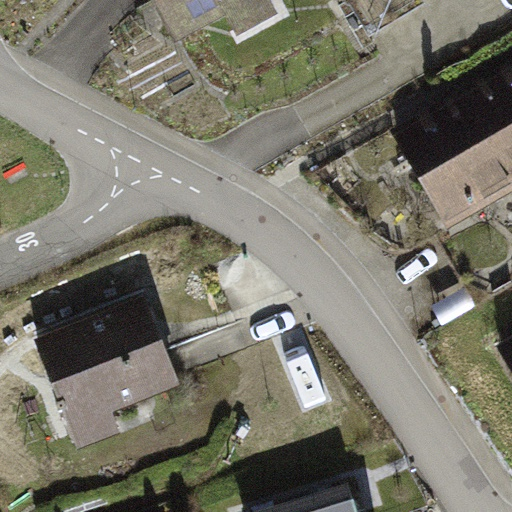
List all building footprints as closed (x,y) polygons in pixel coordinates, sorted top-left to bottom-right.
[(271,0),(159,0),(180,37),(232,9),(242,28),(276,9),(271,0)] [(511,70),(470,95),(511,168),(511,70)] [(511,168),(470,95),(402,133),(453,219),(511,184),(511,168)] [(136,302),(24,345),(65,453),(177,411),(136,302)] [(356,511),(350,490),(278,511),(356,511)]
